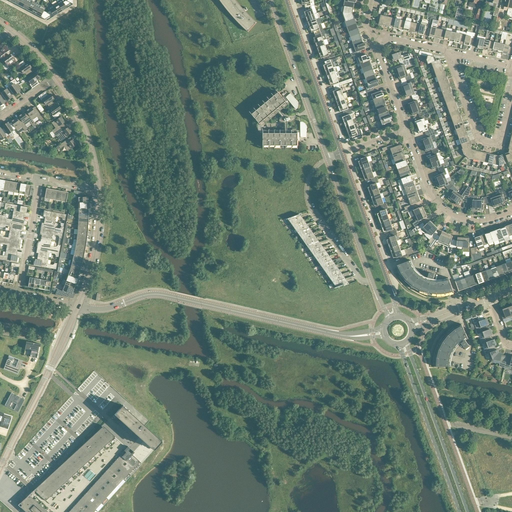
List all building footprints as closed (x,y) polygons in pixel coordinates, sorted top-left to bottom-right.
[(29,0),(26,0),(24,5),(22,8),(27,10),(32,1),(29,0)] [(61,0),(57,3),(62,11),(73,4),(72,4),(66,1),(63,3),(61,0)] [(219,0),(221,1),(221,2),(223,5),(226,9),(229,12),(232,16),(234,18),(236,21),(237,21),(240,24),(243,27),(246,30),(248,32),(257,22),(254,20),(251,17),(248,13),(245,10),(242,7),(239,4),(238,3),(236,0),(235,0),(219,0)] [(305,5),(305,8),(311,6),(310,0),(300,0),(301,4),(302,4),(302,5),(305,5)] [(36,3),(32,1),(27,10),(31,13),(36,3)] [(36,15),(36,14),(41,6),(36,3),(31,13),(36,15)] [(62,11),(57,3),(53,5),(58,14),(62,11)] [(47,21),(58,14),(53,5),(48,8),(50,11),(47,13),(47,21)] [(36,15),(47,21),(47,13),(44,11),(45,8),(41,6),(36,14),(36,15)] [(314,14),(311,6),(305,8),(306,11),(304,12),(305,13),(304,14),(305,17),(306,17),(314,14)] [(461,20),(463,10),(457,8),(455,19),(461,20)] [(378,16),(376,22),(379,23),(379,24),(379,25),(379,24),(381,25),(384,25),(384,26),(386,16),(387,13),(385,12),(384,16),(381,15),(381,16),(378,16)] [(314,14),(306,17),(307,20),(307,21),(308,22),(307,22),(319,18),(320,18),(318,13),(314,14)] [(353,13),(342,14),(345,22),(355,18),(353,13)] [(397,16),(396,19),(394,28),(399,29),(401,20),(402,17),(397,16)] [(319,18),(307,22),(307,23),(308,22),(308,24),(309,24),(310,27),(321,23),(320,20),(320,19),(319,18)] [(345,22),(347,27),(356,23),(355,18),(345,22)] [(407,18),(406,21),(404,31),(404,30),(409,31),(411,22),(412,19),(407,18)] [(428,28),(427,34),(430,35),(429,36),(429,37),(429,36),(434,37),(437,28),(438,21),(433,20),(432,25),(429,24),(428,28)] [(424,34),(427,34),(428,28),(429,24),(421,22),(421,25),(419,34),(423,35),(424,35),(424,34)] [(310,27),(309,27),(309,28),(311,31),(312,33),(314,32),(315,34),(324,31),(321,23),(310,27)] [(347,27),(349,32),(358,28),(356,23),(347,27)] [(358,28),(349,32),(351,37),(360,34),(358,28)] [(314,39),(313,40),(315,43),(316,43),(324,40),(327,39),(325,34),(326,34),(325,31),(324,31),(315,34),(316,37),(314,38),(314,39)] [(467,31),(466,35),(464,45),(469,46),(470,45),(472,45),(475,33),(467,31)] [(351,37),(352,42),(362,39),(360,34),(351,37)] [(478,47),(478,48),(483,49),(485,40),(485,38),(478,36),(475,46),(478,47)] [(362,39),(352,42),(354,47),(365,43),(364,44),(362,39)] [(325,45),(324,40),(316,43),(317,46),(316,46),(317,48),(325,45)] [(351,48),(353,54),(352,54),(353,57),(361,54),(360,51),(366,49),(365,46),(366,46),(365,43),(354,47),(351,48)] [(319,53),(327,50),(325,45),(317,48),(317,49),(317,48),(318,50),(319,53)] [(508,56),(508,55),(508,54),(511,54),(511,49),(511,47),(510,47),(510,46),(505,45),(503,54),(507,55),(507,56),(508,56)] [(9,51),(8,49),(5,46),(3,48),(0,47),(0,59),(1,61),(7,56),(5,54),(8,51),(9,51)] [(330,49),(327,50),(319,53),(320,57),(321,57),(321,58),(323,58),(324,60),(335,57),(334,53),(332,54),(330,49)] [(437,61),(436,58),(436,57),(430,56),(431,53),(420,51),(419,54),(419,55),(428,57),(427,60),(428,64),(432,63),(431,63),(437,61)] [(400,63),(406,60),(408,59),(413,58),(411,54),(411,53),(404,55),(401,56),(400,52),(391,55),(393,61),(398,60),(400,63)] [(361,54),(353,57),(354,60),(357,59),(359,64),(360,63),(371,59),(370,57),(369,57),(368,55),(362,56),(361,54)] [(9,59),(7,56),(1,61),(4,65),(6,64),(8,67),(10,65),(13,66),(14,63),(16,61),(14,58),(13,56),(12,56),(9,59)] [(337,61),(336,58),(325,62),(326,65),(324,65),(324,67),(323,67),(325,71),(326,71),(336,67),(335,62),(337,61)] [(397,74),(407,70),(405,67),(407,66),(410,65),(408,59),(406,60),(400,63),(401,66),(395,68),(397,74)] [(440,59),(437,61),(431,63),(432,63),(433,67),(442,64),(440,60),(441,59),(440,59)] [(361,66),(359,67),(360,69),(362,68),(371,65),(370,60),(360,63),(361,66)] [(25,73),(26,76),(32,72),(30,69),(31,68),(28,63),(26,64),(23,61),(16,66),(17,66),(19,70),(20,69),(23,74),(24,74),(25,73)] [(373,70),(371,65),(362,68),(364,73),(373,70)] [(336,67),(326,71),(327,74),(326,74),(327,76),(335,73),(338,72),(336,67)] [(444,69),(435,72),(437,77),(445,74),(444,69)] [(375,75),(373,70),(364,73),(366,78),(375,75)] [(407,70),(398,74),(400,80),(401,79),(405,78),(406,81),(414,78),(414,77),(413,74),(412,73),(408,74),(407,70)] [(32,72),(26,76),(25,76),(27,79),(31,84),(30,85),(32,88),(31,89),(32,89),(39,84),(39,83),(36,80),(39,78),(36,75),(35,73),(34,74),(32,72)] [(377,80),(375,75),(366,78),(367,84),(378,80),(378,79),(377,80)] [(337,78),(329,81),(328,81),(330,85),(331,84),(331,86),(333,85),(334,88),(340,86),(353,81),(351,78),(339,83),(337,78)] [(403,85),(402,86),(404,92),(413,88),(412,85),(416,83),(414,78),(406,81),(407,84),(403,85)] [(438,82),(440,87),(449,83),(447,79),(448,79),(448,78),(438,82)] [(7,85),(9,87),(14,94),(15,96),(19,93),(19,92),(20,92),(19,90),(21,88),(15,79),(7,85)] [(365,84),(367,89),(365,90),(366,93),(374,90),(373,88),(379,85),(378,83),(379,82),(378,80),(367,84),(365,84)] [(333,93),(334,97),(343,94),(340,86),(334,88),(335,90),(333,91),(334,93),(333,93)] [(11,96),(14,94),(9,87),(10,89),(7,90),(6,89),(1,93),(6,99),(7,101),(12,97),(11,96)] [(412,96),(413,99),(419,97),(417,91),(414,92),(413,88),(404,92),(406,98),(412,96)] [(442,91),(444,96),(452,93),(451,88),(442,91)] [(374,90),(366,93),(367,96),(371,94),(373,100),(384,96),(383,93),(382,94),(381,91),(376,93),(375,90),(374,90)] [(46,92),(46,91),(38,96),(39,97),(41,101),(42,100),(46,105),(47,104),(49,107),(54,103),(52,100),(54,99),(53,98),(50,94),(48,96),(45,92),(46,92)] [(289,104),(279,93),(279,92),(252,115),(258,122),(258,123),(258,124),(257,124),(257,125),(257,126),(257,127),(257,128),(257,129),(257,130),(258,131),(258,132),(259,133),(259,134),(260,134),(261,135),(262,136),(264,136),(264,146),(298,146),(298,145),(298,131),(282,131),(280,131),(270,131),(266,131),(264,125),(267,122),(280,111),(289,104)] [(297,101),(294,97),(291,93),(286,97),(296,109),(297,108),(297,107),(298,107),(298,106),(298,105),(298,104),(298,103),(298,102),(297,102),(297,101)] [(454,98),(452,93),(444,96),(445,101),(455,98),(454,98)] [(345,99),(343,94),(334,97),(335,97),(336,100),(336,102),(345,99)] [(384,96),(373,100),(375,105),(385,101),(383,96),(384,96)] [(421,102),(419,97),(413,99),(414,102),(408,104),(411,110),(420,106),(418,103),(421,102)] [(345,99),(336,102),(337,104),(337,103),(339,107),(347,104),(349,103),(348,98),(345,99)] [(456,103),(454,98),(455,98),(445,101),(447,106),(456,103)] [(385,101),(375,105),(377,110),(386,106),(385,101)] [(58,104),(56,106),(54,103),(49,107),(48,107),(50,110),(49,110),(53,115),(52,116),(55,119),(61,114),(59,111),(61,110),(58,106),(58,104)] [(348,109),(347,104),(339,107),(338,107),(339,111),(340,110),(340,112),(343,111),(344,114),(349,112),(354,110),(353,107),(348,109)] [(388,111),(386,106),(377,110),(379,115),(388,111)] [(420,106),(411,110),(413,116),(418,114),(419,117),(428,113),(427,109),(426,109),(421,110),(420,106)] [(26,111),(27,112),(35,124),(33,120),(37,117),(40,120),(43,118),(35,107),(32,109),(30,109),(26,111)] [(458,107),(449,111),(451,115),(459,112),(458,108),(458,107)] [(343,119),(342,119),(344,123),(344,122),(352,120),(355,119),(355,118),(354,113),(355,113),(354,110),(349,112),(344,114),(345,116),(342,117),(343,119)] [(388,111),(379,115),(381,120),(392,116),(391,116),(390,116),(388,111)] [(24,114),(24,113),(18,117),(19,118),(25,126),(30,122),(32,126),(35,124),(27,112),(24,114)] [(420,120),(415,122),(417,128),(426,125),(425,121),(428,119),(428,117),(430,117),(429,113),(428,113),(419,117),(420,120)] [(392,119),(392,116),(381,120),(382,125),(379,126),(381,130),(388,127),(387,123),(392,122),(391,119),(392,119)] [(65,126),(63,123),(65,122),(64,121),(61,117),(58,119),(58,118),(51,123),(51,124),(52,123),(55,128),(52,131),(50,133),(51,136),(65,126)] [(452,120),(454,125),(463,122),(461,117),(462,117),(452,120)] [(15,119),(11,122),(11,123),(11,122),(16,129),(17,131),(22,128),(25,131),(27,129),(28,129),(25,126),(19,118),(17,120),(16,119),(16,118),(16,119),(15,119)] [(352,120),(344,122),(344,123),(345,126),(346,128),(345,128),(357,124),(356,123),(357,122),(356,120),(355,120),(355,119),(352,120)] [(2,126),(4,128),(11,137),(15,134),(13,131),(16,129),(11,122),(11,123),(9,124),(8,123),(2,126)] [(357,124),(345,128),(346,128),(346,130),(347,129),(348,132),(348,133),(358,129),(357,124)] [(425,132),(426,135),(432,133),(430,127),(427,128),(426,125),(417,128),(419,134),(425,132)] [(67,128),(65,126),(51,136),(53,138),(56,136),(59,134),(63,139),(70,135),(69,134),(72,133),(69,129),(68,127),(67,128)] [(465,127),(465,126),(456,130),(458,135),(466,131),(465,127)] [(4,128),(1,130),(0,128),(0,138),(1,140),(6,136),(8,139),(11,137),(4,128)] [(358,129),(347,133),(349,137),(349,136),(350,138),(352,137),(353,140),(363,136),(360,129),(359,130),(358,129)] [(421,140),(424,146),(433,142),(431,139),(434,138),(433,136),(438,134),(436,131),(432,133),(426,135),(427,138),(421,140)] [(469,136),(459,139),(461,144),(470,141),(468,136),(469,136)] [(60,148),(60,149),(64,146),(68,152),(74,147),(76,145),(73,140),(72,140),(70,138),(55,148),(57,150),(60,148)] [(462,149),(472,146),(470,141),(461,144),(463,149),(462,149)] [(433,142),(424,146),(426,152),(431,150),(432,153),(438,151),(437,147),(436,147),(434,142),(433,142)] [(392,153),(392,154),(402,150),(400,145),(393,147),(392,145),(382,148),(383,151),(390,149),(392,153)] [(464,154),(466,156),(472,149),(471,146),(472,146),(462,149),(464,154)] [(472,149),(466,156),(468,158),(473,159),(476,150),(475,150),(472,150),(472,149)] [(404,155),(402,150),(392,154),(394,159),(404,155)] [(433,156),(428,158),(430,164),(439,161),(441,160),(438,151),(432,153),(433,156)] [(358,160),(360,165),(369,162),(367,157),(369,156),(368,153),(362,155),(363,158),(358,160)] [(394,159),(396,164),(406,160),(404,155),(394,159)] [(408,165),(406,160),(396,164),(398,169),(408,165)] [(362,171),(371,167),(373,167),(371,161),(369,162),(360,165),(362,171)] [(440,164),(439,161),(430,164),(432,170),(438,168),(439,171),(445,169),(443,163),(440,164)] [(398,169),(400,174),(410,171),(408,165),(398,169)] [(362,171),(364,176),(373,172),(371,167),(362,171)] [(435,177),(437,183),(446,179),(445,175),(447,174),(445,169),(439,171),(440,174),(435,177)] [(398,175),(397,175),(399,180),(400,180),(401,179),(411,176),(410,171),(400,174),(398,175)] [(373,172),(364,176),(366,181),(371,179),(372,182),(378,180),(377,177),(374,178),(373,172)] [(401,179),(403,184),(413,181),(411,176),(401,179)] [(448,182),(446,179),(437,183),(440,188),(445,186),(448,190),(453,186),(450,181),(448,182)] [(379,183),(378,180),(372,182),(373,184),(367,186),(369,192),(378,188),(376,183),(379,183)] [(404,190),(405,189),(415,186),(413,181),(403,184),(402,185),(402,186),(402,187),(402,188),(402,189),(403,189),(404,190)] [(31,186),(26,185),(24,194),(33,196),(34,190),(33,190),(31,189),(31,186)] [(405,189),(407,194),(417,191),(415,186),(405,189)] [(457,190),(453,186),(448,190),(451,194),(448,198),(453,202),(459,194),(456,192),(457,190)] [(459,194),(453,202),(458,206),(462,201),(466,202),(468,196),(471,188),(468,186),(461,196),(459,194)] [(43,191),(42,198),(45,198),(44,202),(49,202),(50,199),(52,189),(46,188),(46,192),(43,192),(43,191)] [(378,188),(369,192),(371,197),(380,193),(378,188)] [(499,193),(496,194),(497,196),(500,205),(506,203),(504,198),(507,197),(505,191),(504,191),(503,189),(499,190),(499,193)] [(79,197),(76,198),(76,203),(89,203),(88,197),(85,197),(85,193),(86,193),(79,191),(79,194),(79,197)] [(418,196),(417,191),(407,194),(409,200),(418,196)] [(371,197),(373,202),(382,199),(380,193),(371,197)] [(487,197),(488,203),(492,202),(494,208),(500,205),(497,196),(493,198),(492,195),(487,197)] [(421,201),(418,196),(409,200),(411,205),(421,201)] [(471,210),(471,211),(477,211),(477,200),(478,196),(468,196),(466,202),(471,204),(471,210)] [(477,200),(477,211),(483,212),(483,210),(484,204),(488,203),(487,197),(481,198),(481,200),(477,200)] [(382,199),(373,202),(375,207),(380,205),(381,208),(387,206),(386,203),(384,204),(382,199)] [(3,203),(2,207),(4,208),(4,209),(8,210),(8,209),(10,208),(14,209),(15,210),(13,212),(13,214),(24,216),(24,213),(26,213),(27,207),(5,203),(3,203)] [(388,209),(387,206),(381,208),(382,211),(377,212),(379,218),(388,214),(386,209),(388,209)] [(405,210),(401,211),(402,213),(404,213),(406,213),(412,211),(414,216),(425,212),(422,207),(420,208),(420,207),(417,209),(416,206),(411,208),(405,210)] [(43,216),(44,217),(45,217),(44,220),(55,222),(56,220),(54,218),(56,217),(61,217),(62,219),(62,220),(65,221),(66,214),(44,210),(43,215),(43,216)] [(416,221),(413,224),(416,228),(423,223),(424,222),(422,220),(422,219),(425,218),(427,217),(425,212),(414,216),(414,217),(416,221)] [(3,216),(2,221),(24,226),(25,220),(23,219),(24,216),(13,214),(12,216),(14,218),(12,220),(8,219),(7,217),(7,216),(3,216)] [(288,219),(292,223),(303,219),(300,214),(287,219),(287,220),(288,219)] [(388,214),(379,218),(381,223),(390,220),(388,214)] [(295,228),(307,224),(303,219),(292,223),(295,228)] [(41,224),(41,229),(63,233),(64,227),(61,226),(61,227),(59,228),(54,227),(53,226),(55,224),(55,222),(44,220),(44,223),(43,223),(42,223),(41,224)] [(381,223),(382,228),(391,225),(390,220),(381,223)] [(0,221),(0,227),(4,228),(5,227),(7,226),(10,227),(12,229),(10,230),(9,232),(20,234),(21,231),(23,232),(24,226),(2,221),(0,221)] [(425,234),(427,231),(434,225),(430,221),(428,222),(425,226),(423,223),(416,228),(413,230),(414,233),(417,230),(425,234)] [(310,228),(307,224),(295,228),(298,233),(310,228)] [(391,225),(382,228),(384,233),(390,231),(391,234),(396,232),(395,229),(393,230),(391,225)] [(438,229),(434,225),(427,231),(425,234),(424,234),(430,240),(432,237),(434,239),(436,237),(437,235),(438,233),(436,231),(437,231),(438,229)] [(505,226),(500,228),(504,238),(509,236),(505,226)] [(301,237),(313,233),(310,228),(298,233),(301,237)] [(500,228),(495,230),(499,240),(504,238),(500,228)] [(40,234),(40,235),(42,235),(41,238),(52,240),(52,238),(51,236),(53,235),(58,236),(59,237),(58,241),(61,242),(63,233),(41,229),(40,233),(40,234)] [(495,230),(490,232),(494,242),(499,240),(495,230)] [(0,233),(0,240),(21,244),(22,238),(20,238),(20,234),(9,232),(9,234),(10,237),(8,238),(5,237),(3,235),(3,234),(0,233)] [(397,235),(396,232),(391,234),(392,237),(386,239),(388,244),(397,241),(395,235),(397,235)] [(431,244),(429,246),(432,248),(435,244),(438,243),(443,245),(444,243),(448,234),(442,232),(441,234),(440,237),(437,235),(436,237),(434,239),(431,244)] [(490,232),(485,234),(489,244),(494,242),(490,232)] [(316,237),(313,233),(301,237),(305,242),(316,237)] [(444,243),(443,245),(448,247),(448,252),(451,253),(454,242),(451,241),(452,239),(452,238),(453,236),(448,234),(444,243)] [(485,234),(480,236),(483,246),(489,244),(485,234)] [(480,236),(475,238),(478,246),(479,250),(484,248),(483,246),(480,236)] [(308,246),(320,242),(316,237),(305,242),(308,246)] [(455,248),(457,247),(463,247),(463,238),(458,237),(457,240),(457,243),(454,242),(451,253),(454,254),(455,248)] [(38,243),(37,247),(59,251),(61,242),(58,241),(57,246),(56,247),(51,246),(49,244),(51,242),(52,240),(41,238),(40,241),(39,241),(38,241),(38,243)] [(0,246),(1,246),(3,244),(7,245),(8,247),(6,249),(6,251),(17,253),(18,250),(19,250),(20,250),(20,248),(21,244),(0,240),(0,246)] [(388,244),(390,249),(399,246),(397,241),(388,244)] [(323,246),(320,242),(308,246),(311,251),(323,246)] [(311,251),(314,255),(326,251),(323,246),(311,251)] [(390,249),(392,254),(401,251),(399,246),(390,249)] [(36,253),(37,253),(38,253),(38,257),(48,259),(49,256),(48,254),(50,253),(54,254),(55,256),(55,257),(56,257),(58,257),(59,251),(37,247),(36,251),(36,253)] [(476,247),(474,248),(475,254),(474,254),(476,260),(482,258),(480,252),(477,253),(476,247)] [(0,259),(17,262),(18,258),(18,256),(17,256),(16,256),(17,253),(6,251),(6,253),(7,255),(5,256),(1,255),(0,253),(0,259)] [(317,260),(329,255),(326,251),(314,255),(317,260)] [(400,260),(406,258),(405,255),(403,256),(401,251),(392,254),(394,259),(399,257),(400,260)] [(332,260),(329,255),(317,260),(321,265),(332,260)] [(35,261),(34,265),(54,269),(56,270),(57,263),(54,263),(54,264),(52,265),(47,264),(46,262),(48,261),(48,259),(38,257),(37,260),(36,259),(35,259),(35,260),(35,261)] [(69,260),(68,265),(71,266),(81,268),(82,263),(72,260),(69,260)] [(324,269),(336,265),(332,260),(321,265),(324,269)] [(406,262),(396,266),(397,268),(399,272),(400,274),(405,281),(409,284),(409,286),(410,287),(411,288),(412,288),(414,289),(415,289),(420,291),(424,293),(425,294),(426,295),(428,295),(429,296),(430,296),(432,295),(437,296),(445,295),(447,295),(452,294),(454,293),(449,278),(448,278),(443,280),(437,280),(436,280),(435,279),(437,275),(429,273),(428,278),(426,277),(421,274),(418,272),(417,270),(413,266),(411,261),(411,260),(406,262)] [(501,265),(505,275),(510,273),(506,263),(501,265)] [(339,269),(336,265),(324,269),(327,274),(339,269)] [(487,265),(484,265),(486,271),(489,280),(494,278),(491,269),(489,270),(487,265)] [(496,267),(500,276),(505,275),(501,265),(496,267)] [(491,269),(494,278),(500,276),(496,267),(491,269)] [(327,274),(330,278),(342,274),(339,269),(327,274)] [(70,271),(68,276),(78,279),(79,274),(70,271)] [(466,278),(469,287),(474,286),(471,276),(469,271),(464,273),(466,278)] [(486,271),(481,272),(484,282),(489,280),(486,271)] [(476,274),(479,284),(484,282),(481,272),(476,274)] [(334,283),(345,278),(342,274),(330,278),(334,283)] [(471,276),(474,286),(479,284),(476,274),(471,276)] [(462,275),(459,276),(460,278),(464,289),(469,287),(466,278),(463,279),(462,275)] [(68,276),(66,281),(76,284),(78,279),(68,276)] [(28,287),(33,288),(35,278),(27,277),(25,283),(28,284),(28,287)] [(349,284),(345,278),(334,283),(337,287),(335,288),(344,285),(345,285),(344,286),(349,284)] [(460,278),(454,279),(455,281),(459,291),(464,289),(460,278)] [(66,281),(64,286),(74,289),(76,284),(66,281)] [(74,289),(64,286),(62,292),(58,290),(55,295),(68,297),(67,297),(68,297),(69,293),(72,295),(74,289)] [(511,316),(508,307),(503,309),(504,312),(501,313),(503,319),(511,316)] [(481,312),(471,315),(471,316),(472,319),(476,329),(486,325),(489,324),(487,320),(487,319),(485,319),(484,320),(482,315),(481,312)] [(435,358),(435,359),(435,361),(435,362),(435,367),(448,367),(451,366),(451,361),(453,355),(455,351),(455,350),(457,347),(459,345),(463,341),(468,339),(462,324),(457,327),(454,329),(447,335),(444,338),(443,339),(442,339),(442,340),(441,341),(440,342),(440,344),(440,345),(438,349),(437,354),(436,354),(436,355),(435,356),(435,358)] [(488,330),(486,325),(476,329),(478,334),(481,333),(483,338),(480,339),(493,335),(491,331),(491,329),(488,330)] [(494,339),(492,340),(491,341),(490,336),(493,335),(480,339),(482,344),(485,343),(487,348),(484,349),(484,350),(496,345),(495,341),(494,339)] [(464,348),(466,349),(470,347),(469,345),(465,340),(461,343),(464,348)] [(26,342),(25,349),(30,350),(35,351),(33,357),(37,358),(39,347),(40,347),(41,344),(39,344),(26,342)] [(489,353),(492,361),(499,353),(499,351),(498,350),(497,350),(495,351),(494,346),(496,345),(484,350),(485,355),(489,353)] [(502,353),(499,353),(492,361),(500,363),(499,367),(504,368),(507,357),(502,356),(502,353)] [(23,361),(19,359),(16,366),(11,365),(14,358),(9,356),(4,369),(17,374),(19,371),(18,369),(19,365),(21,364),(23,361)] [(24,400),(11,393),(5,405),(9,408),(12,402),(17,404),(14,410),(18,412),(24,400)] [(139,421),(122,405),(119,409),(120,409),(115,414),(134,432),(137,435),(139,437),(144,441),(152,449),(160,441),(144,426),(144,427),(141,425),(142,424),(140,422),(136,426),(135,425),(139,421)] [(0,427),(1,426),(5,427),(4,429),(8,430),(9,426),(12,416),(4,414),(4,413),(0,412),(0,416),(2,417),(0,421),(0,420),(0,427)] [(18,505),(25,511),(97,511),(142,463),(132,454),(134,452),(134,453),(134,452),(130,448),(128,446),(127,447),(128,447),(127,448),(126,449),(114,438),(115,436),(103,426),(99,430),(18,505)]
